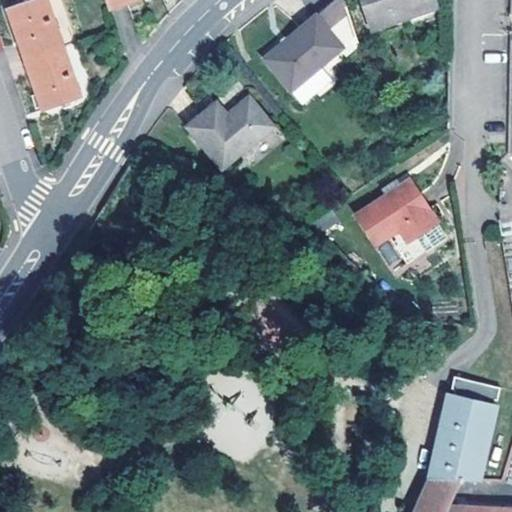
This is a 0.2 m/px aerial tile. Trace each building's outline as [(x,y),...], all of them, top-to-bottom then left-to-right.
[(45,0),(32,0),(5,10),(22,59),(61,45),(45,0)] [(354,39),(340,0),(332,0),(262,61),(289,93),(354,39)] [(423,0),(357,0),(368,31),(417,14),(414,4),(423,0)] [(423,0),(414,4),(417,14),(434,8),(431,0),(423,0)] [(61,45),(22,59),(40,110),(79,96),(61,45)] [(218,122),(208,109),(185,128),(220,170),(272,127),(248,98),(218,122)] [(381,187),(385,194),(356,214),(374,241),(397,225),(406,219),(415,233),(437,219),(409,178),(397,186),(393,180),(381,187)] [(406,219),(397,225),(405,239),(415,233),(406,219)] [(431,320),(411,318),(404,372),(424,375),(431,320)] [(257,435),(273,433),(264,374),(204,383),(216,460),(260,454),(257,435)] [(475,481),(494,407),(497,390),(451,380),(448,398),(446,397),(428,479),(413,511),(445,511),(452,498),(470,499),(475,481)]
